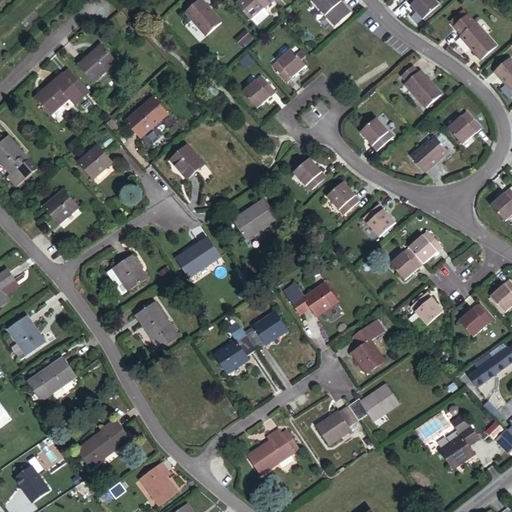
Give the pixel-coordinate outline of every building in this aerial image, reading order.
[(225,17),(209,0),(197,0),(190,7),(211,30),(225,17)] [(270,0),(239,0),(253,15),(254,14),(266,3),(270,0)] [(352,5),(347,0),(319,0),(336,19),(352,5)] [(437,0),(407,0),(421,16),(439,1),(437,0)] [(260,20),(272,9),(266,3),(254,14),(260,20)] [(482,55),(496,42),(469,12),(456,24),(462,32),(461,32),(482,55)] [(242,40),(253,31),(247,24),(236,34),(242,40)] [(307,59),(294,43),(275,59),(290,75),(307,59)] [(122,69),(106,51),(83,71),(99,90),(122,69)] [(511,59),(510,57),(496,69),(511,87),(511,59)] [(407,79),(405,81),(426,105),(441,91),(420,67),(418,69),(413,63),(401,73),(407,79)] [(276,88),(262,72),(246,86),(260,102),(276,88)] [(90,103),(68,78),(38,104),(55,122),(74,105),(80,112),(90,103)] [(146,105),(145,104),(126,122),(141,139),(161,122),(160,121),(168,114),(154,98),(146,105)] [(482,122),(469,106),(451,123),(464,138),(482,122)] [(392,133),(376,115),(358,130),(375,149),(392,133)] [(450,147),(438,133),(413,155),(426,169),(450,147)] [(0,154),(0,158),(18,179),(24,186),(20,189),(23,193),(44,174),(16,140),(0,154)] [(118,163),(103,146),(83,164),(98,181),(118,163)] [(207,168),(189,148),(173,164),(191,183),(207,168)] [(321,179),(305,160),(288,174),(305,193),(321,179)] [(24,186),(18,179),(14,182),(20,189),(24,186)] [(354,203),(337,183),(320,198),(337,218),(354,203)] [(511,212),(511,187),(510,185),(490,202),(505,219),(511,212)] [(81,206),(67,190),(46,207),(60,224),(81,206)] [(280,220),(267,200),(236,221),(250,241),(280,220)] [(391,223),(375,204),(357,220),(372,238),(391,223)] [(406,248),(421,262),(437,247),(424,232),(406,248)] [(221,259),(208,240),(178,261),(191,280),(221,259)] [(399,282),(421,262),(406,248),(386,266),(399,282)] [(123,284),(129,292),(148,280),(134,257),(107,275),(116,289),(123,284)] [(6,291),(16,284),(8,271),(0,276),(0,309),(8,305),(5,300),(10,297),(6,291)] [(511,304),(511,288),(505,280),(486,297),(501,314),(511,304)] [(342,302),(328,282),(307,296),(298,284),(286,291),(303,315),(314,308),(321,316),(342,302)] [(20,291),(16,284),(6,291),(10,297),(20,291)] [(441,311),(425,292),(409,307),(425,325),(441,311)] [(179,339),(156,304),(137,318),(160,352),(179,339)] [(489,322),(474,305),(455,322),(470,339),(489,322)] [(247,335),(255,347),(266,340),(268,343),(289,329),(275,308),(255,322),(258,327),(247,335)] [(48,341),(29,317),(10,332),(30,355),(48,341)] [(228,328),(232,333),(241,327),(237,321),(228,328)] [(258,327),(255,322),(243,330),(247,335),(258,327)] [(381,338),(373,325),(359,335),(366,347),(357,353),(371,375),(390,363),(376,341),(381,338)] [(245,354),(255,347),(247,335),(243,330),(241,327),(232,333),(238,341),(217,355),(229,372),(249,359),(245,354)] [(511,345),(469,376),(478,388),(511,363),(511,345)] [(81,372),(68,354),(32,378),(46,397),(81,372)] [(353,407),(363,421),(372,416),(377,423),(404,406),(392,387),(367,403),(365,400),(353,407)] [(485,407),(497,418),(501,414),(489,403),(485,407)] [(354,427),(363,421),(353,407),(345,412),(344,410),(322,423),(336,445),(358,432),(354,427)] [(442,413),(415,431),(424,444),(451,426),(442,413)] [(480,440),(463,416),(452,423),(462,438),(441,452),(454,470),(475,455),(469,447),(480,440)] [(492,419),(484,428),(491,434),(499,425),(492,419)] [(123,436),(128,432),(120,420),(106,428),(108,431),(81,449),(93,468),(129,445),(123,436)] [(511,436),(502,427),(493,436),(506,449),(511,442),(511,436)] [(285,435),(282,430),(269,438),(271,442),(248,457),(262,477),(302,451),(290,432),(285,435)] [(134,442),(128,432),(123,436),(129,445),(134,442)] [(174,477),(166,465),(142,481),(160,509),(180,496),(169,480),(174,477)] [(48,491),(31,467),(16,477),(15,481),(20,487),(21,487),(23,491),(31,503),(48,491)]
